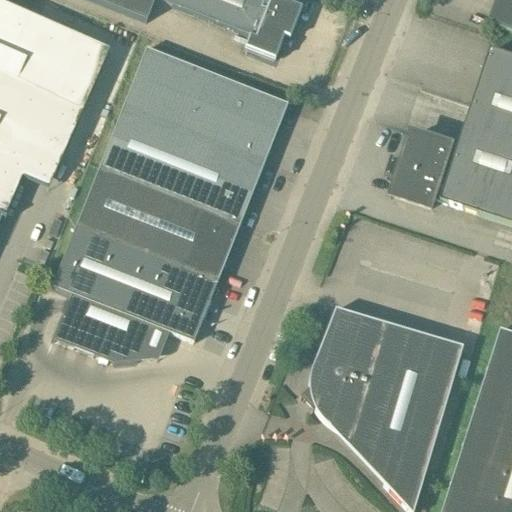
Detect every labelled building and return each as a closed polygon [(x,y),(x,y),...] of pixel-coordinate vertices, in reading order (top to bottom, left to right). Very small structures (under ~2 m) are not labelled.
[(79,0),(107,11),(145,26),(154,3),(250,41),(246,52),(273,63),(279,49),(274,47),(278,39),(287,42),(299,13),(271,2),(271,0),(79,0)] [(511,0),(497,0),(488,28),(511,35),(511,0)] [(0,221),(4,223),(5,222),(4,221),(29,164),(56,175),(109,54),(0,5),(0,221)] [(234,50),(240,38),(216,28),(211,39),(234,50)] [(121,113),(263,169),(286,109),(145,53),(121,113)] [(451,177),(443,174),(451,151),(413,138),(404,167),(393,163),(387,182),(398,185),(393,199),(431,212),(434,203),(511,229),(511,62),(491,55),(451,177)] [(121,113),(98,173),(239,228),(263,169),(121,113)] [(98,173),(74,232),(216,287),(239,228),(98,173)] [(51,291),(51,292),(70,300),(52,345),(112,368),(136,366),(150,330),(168,337),(170,338),(192,347),(216,287),(74,232),(51,291)] [(50,252),(53,245),(46,242),(43,250),(50,252)] [(309,381),(308,393),(298,402),(311,416),(313,414),(320,423),(328,430),(392,476),(382,490),(403,511),(413,511),(461,352),(334,314),(323,343),(327,350),(319,359),(312,369),(309,381)] [(511,511),(511,340),(497,335),(440,511),(511,511)]
